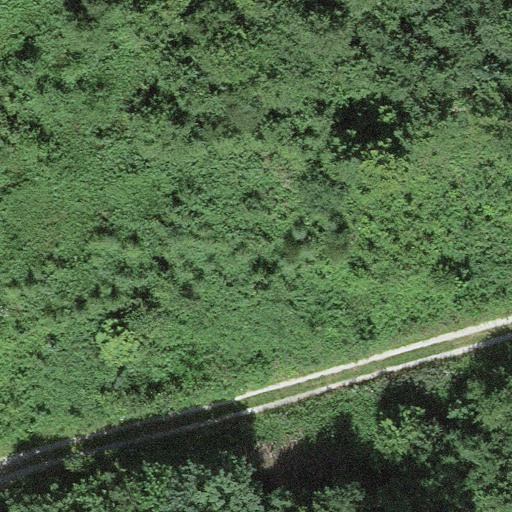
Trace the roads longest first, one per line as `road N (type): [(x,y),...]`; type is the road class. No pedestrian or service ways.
road 1 (track): [(0,470),(289,397),(511,329)]
road 2 (track): [(55,451),(0,336)]
